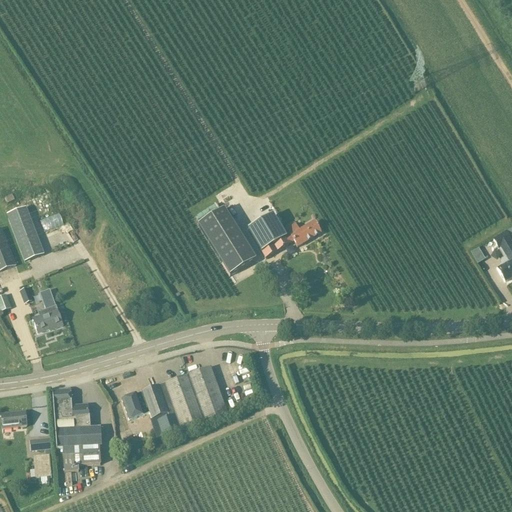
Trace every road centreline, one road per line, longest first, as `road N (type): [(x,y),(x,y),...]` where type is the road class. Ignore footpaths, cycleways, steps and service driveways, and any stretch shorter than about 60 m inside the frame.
road 1 (secondary): [(0,386),(190,335),(264,325)]
road 2 (secondary): [(264,325),(413,329),(511,321)]
road 3 (unclassified): [(337,511),(280,406),(264,325)]
